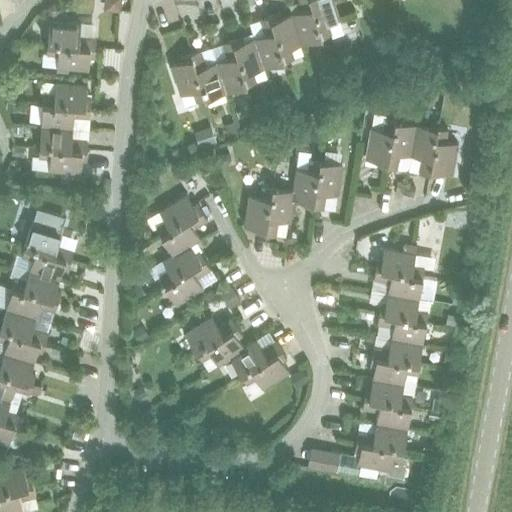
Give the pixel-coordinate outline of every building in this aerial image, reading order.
[(54,0),(53,0),(46,6),(53,14),(61,8),(54,0)] [(104,0),(104,7),(121,8),(121,0),(104,0)] [(321,36),(309,0),(299,0),(302,8),(290,12),(300,42),(321,36)] [(309,0),(321,36),(330,33),(327,22),(339,18),(332,0),(309,0)] [(278,11),(268,14),(283,60),(293,57),(289,46),(300,42),(290,12),(279,15),(278,11)] [(283,60),(268,14),(259,17),(264,32),(253,36),(263,66),(283,60)] [(48,20),(46,42),(94,46),(95,36),(79,35),(80,23),(48,20)] [(263,66),(253,36),(242,39),(240,35),(231,38),(246,83),(255,80),(252,70),(263,66)] [(226,56),(215,60),(225,90),(246,83),(231,38),(221,41),(226,56)] [(94,46),(46,42),(45,52),(57,53),(56,65),(88,68),(88,55),(93,56),(94,46)] [(402,45),(397,53),(408,61),(414,53),(402,45)] [(225,90),(215,60),(204,63),(199,48),(190,51),(205,97),(225,90)] [(205,97),(190,51),(180,54),(182,59),(170,63),(180,93),(192,89),(195,100),(205,97)] [(395,72),(392,85),(398,86),(400,73),(395,72)] [(327,76),(316,79),(321,93),(332,90),(327,76)] [(42,92),(42,102),(89,106),(90,96),(85,96),(86,83),(54,81),(54,93),(42,92)] [(476,86),(474,100),(487,102),(490,88),(476,86)] [(317,94),(306,98),(309,105),(320,101),(317,94)] [(294,97),(285,100),(289,112),(298,109),(294,97)] [(7,100),(6,109),(18,109),(19,100),(7,100)] [(347,100),(336,102),(338,111),(349,110),(347,100)] [(42,102),(40,124),(72,126),(73,114),(89,116),(89,106),(42,102)] [(254,110),(243,115),(246,121),(257,117),(254,110)] [(386,166),(394,118),(384,117),(382,128),(370,126),(365,157),(377,159),(376,164),(386,166)] [(394,118),(386,166),(395,168),(398,152),(410,154),(415,122),(394,118)] [(233,121),(223,124),(228,137),(237,134),(233,121)] [(13,122),(13,131),(21,131),(22,123),(13,122)] [(290,122),(288,132),(300,133),(301,124),(290,122)] [(436,126),(415,122),(410,154),(421,156),(418,172),(428,173),(436,126)] [(40,124),(38,145),(86,149),(87,139),(71,138),(72,126),(40,124)] [(436,126),(428,173),(438,175),(439,170),(451,173),(456,141),(444,139),(446,128),(436,126)] [(211,127),(195,132),(199,144),(215,139),(211,127)] [(86,149),(38,145),(38,155),(49,156),(48,168),(80,171),(81,158),(85,159),(86,149)] [(15,146),(15,156),(24,156),(25,146),(15,146)] [(229,149),(217,151),(220,164),(227,163),(231,156),(229,149)] [(293,188),(292,198),(303,200),(302,205),(312,206),(319,159),(309,157),(308,168),(295,167),(292,188),(293,188)] [(319,159),(312,206),(322,207),(324,192),(336,193),(341,162),(319,159)] [(20,160),(19,175),(38,176),(39,161),(20,160)] [(200,162),(192,166),(195,173),(203,170),(200,162)] [(398,179),(396,190),(403,191),(403,190),(405,180),(398,179)] [(403,190),(403,191),(410,193),(412,181),(405,180),(403,190)] [(265,233),(271,185),(262,184),(260,195),(248,193),(243,225),(256,227),(255,231),(265,233)] [(293,188),(292,188),(271,185),(265,233),(274,234),(277,218),(289,220),(292,198),(293,188)] [(160,234),(201,209),(196,201),(192,203),(186,193),(158,210),(165,220),(155,226),(160,234)] [(30,223),(23,245),(70,259),(72,249),(57,245),(61,233),(59,232),(64,215),(36,206),(31,223),(30,223)] [(160,234),(171,252),(172,253),(189,243),(200,237),(193,226),(207,218),(201,209),(160,234)] [(288,229),(287,241),(297,242),(298,230),(288,229)] [(376,258),(375,267),(422,276),(423,266),(412,264),(415,252),(416,244),(402,242),(401,249),(383,246),(381,259),(376,258)] [(172,253),(171,252),(161,259),(168,269),(158,275),(163,284),(204,259),(199,250),(195,253),(189,243),(172,253)] [(70,259),(23,245),(21,254),(31,257),(28,268),(59,278),(62,267),(67,268),(70,259)] [(92,249),(91,261),(101,262),(102,250),(92,249)] [(204,259),(163,284),(175,303),(202,286),(196,275),(210,267),(204,259)] [(422,276),(375,267),(373,277),(389,280),(386,291),(418,297),(422,276)] [(14,276),(11,286),(57,300),(60,290),(55,289),(59,278),(28,268),(24,280),(14,276)] [(218,280),(215,293),(223,288),(218,280)] [(140,282),(130,288),(136,298),(146,292),(140,282)] [(232,285),(221,292),(230,306),(241,299),(232,285)] [(361,285),(357,307),(371,310),(375,288),(361,285)] [(11,286),(4,306),(35,316),(39,305),(54,309),(57,300),(11,286)] [(455,288),(453,300),(462,302),(465,289),(455,288)] [(380,302),(378,312),(425,320),(427,310),(416,308),(418,297),(386,291),(384,303),(380,302)] [(0,305),(0,327),(44,341),(47,332),(32,327),(35,316),(4,306),(0,305)] [(425,320),(378,312),(376,322),(392,324),(390,336),(421,342),(425,320)] [(449,312),(447,321),(459,323),(460,314),(449,312)] [(195,350),(236,325),(231,317),(217,325),(211,315),(184,332),(195,350)] [(142,323),(133,329),(140,340),(149,334),(142,323)] [(236,325),(195,350),(201,359),(210,353),(217,363),(229,356),(228,355),(244,346),(243,345),(237,336),(241,333),(236,325)] [(44,341),(0,327),(0,338),(6,340),(3,351),(33,360),(37,349),(41,351),(44,341)] [(421,342),(390,336),(388,347),(372,345),(371,354),(418,363),(421,342)] [(255,338),(243,345),(244,346),(228,355),(229,356),(240,374),(281,348),(275,340),(262,348),(255,338)] [(286,356),(281,348),(240,374),(245,382),(255,376),(261,387),(288,370),(282,359),(286,356)] [(0,372),(31,383),(34,373),(30,372),(33,360),(3,351),(0,359),(0,372)] [(445,351),(443,361),(453,363),(455,353),(445,351)] [(418,363),(371,354),(369,364),(374,365),(372,376),(403,382),(405,371),(416,372),(418,363)] [(302,366),(289,374),(296,386),(309,378),(302,366)] [(444,368),(442,375),(450,377),(452,369),(444,368)] [(31,383),(0,372),(0,395),(10,398),(13,387),(28,392),(38,395),(41,385),(31,383)] [(403,382),(372,376),(370,388),(365,387),(363,397),(410,405),(412,395),(401,394),(403,382)] [(141,384),(132,390),(137,398),(146,392),(141,384)] [(0,395),(0,418),(19,424),(22,414),(6,410),(10,398),(0,395)] [(410,405),(363,397),(361,407),(377,409),(375,421),(406,427),(410,405)] [(433,398),(432,409),(440,410),(442,400),(433,398)] [(151,406),(142,411),(150,422),(158,417),(151,406)] [(430,409),(428,416),(439,418),(440,410),(432,409),(430,409)] [(19,424),(0,418),(0,441),(7,444),(11,432),(16,433),(19,424)] [(406,427),(375,421),(373,432),(357,430),(356,439),(403,448),(406,427)] [(401,455),(403,448),(356,439),(353,453),(330,449),(326,469),(358,474),(360,463),(388,468),(387,473),(403,476),(406,456),(401,455)] [(425,440),(423,448),(434,450),(435,442),(425,440)] [(0,492),(33,485),(30,475),(25,476),(22,464),(0,469),(0,492)] [(35,494),(33,485),(0,492),(0,511),(22,511),(22,510),(19,498),(35,494)] [(136,503),(135,511),(153,511),(154,504),(136,503)]
